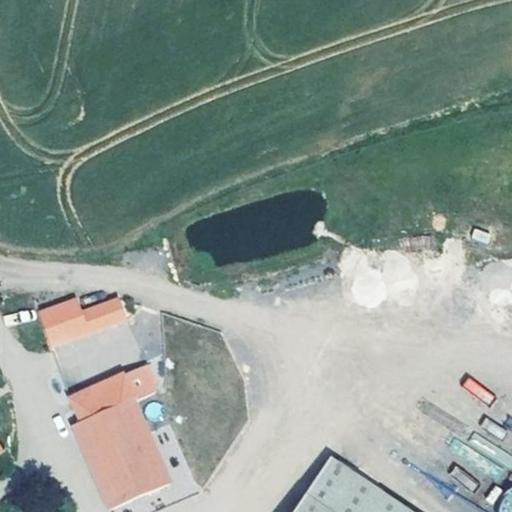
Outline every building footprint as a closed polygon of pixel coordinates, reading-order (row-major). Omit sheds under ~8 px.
[(76,297),(36,311),(49,347),(128,319),(120,296),(81,309),(76,297)] [(51,349),(67,387),(127,361),(121,348),(105,355),(95,331),(51,349)] [(155,358),(128,369),(140,394),(166,382),(155,358)] [(72,426),(113,511),(180,480),(140,394),(128,369),(66,398),(78,423),(72,426)] [(467,376),(461,385),(488,404),(494,395),(467,376)] [(398,511),(339,472),(312,511),(398,511)] [(500,511),(511,511),(511,499),(506,497),(500,511)]
